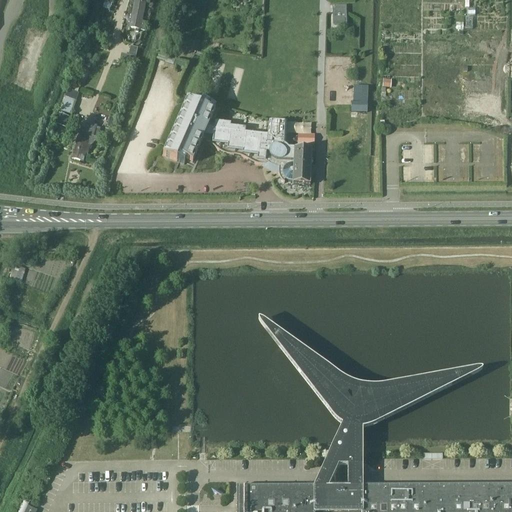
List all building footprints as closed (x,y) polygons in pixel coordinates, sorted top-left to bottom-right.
[(144,31),(146,24),(141,23),(145,0),(135,0),(131,20),(133,21),(131,28),(144,31)] [(332,6),(333,25),(346,25),(346,6),(332,6)] [(395,23),(395,15),(385,14),(384,22),(395,23)] [(138,50),(131,48),(129,55),(136,57),(138,50)] [(120,62),(133,65),(135,58),(121,55),(120,62)] [(71,117),(76,103),(65,99),(60,113),(71,117)] [(269,121),(268,137),(245,134),(245,133),(229,131),(230,127),(214,125),(210,123),(216,109),(202,103),(200,107),(187,101),(163,156),(184,165),(186,161),(192,163),(203,139),(207,141),(209,143),(211,145),(212,147),(213,148),(215,149),(217,151),(219,152),(221,153),(224,154),(226,155),(229,155),(231,156),(235,156),(238,157),(240,157),(244,158),(246,160),(250,162),(252,163),(255,165),(257,165),(258,165),(259,166),(261,166),(262,166),(263,166),(265,165),(267,164),(270,166),(275,168),(278,169),(278,170),(278,171),(278,173),(278,174),(278,175),(279,176),(279,177),(280,178),(280,179),(281,181),(282,182),(283,182),(283,183),(284,184),(285,183),(283,182),(285,180),(288,182),(291,183),(292,183),(292,185),(310,186),(310,180),(312,151),(294,150),(288,150),(287,149),(286,148),(285,147),(286,122),(269,121)] [(351,113),(367,114),(367,103),(351,102),(351,113)] [(356,134),(356,137),(366,138),(367,116),(357,116),(356,134)] [(77,139),(71,158),(83,161),(85,154),(88,155),(90,147),(92,145),(97,139),(98,137),(100,130),(96,129),(97,127),(89,124),(86,132),(82,131),(81,135),(79,135),(78,140),(77,139)] [(314,136),(298,135),(298,145),(314,146),(314,136)] [(354,173),(333,173),(333,183),(354,182),(354,173)] [(364,389),(360,388),(357,387),(355,386),(352,385),(350,384),(347,383),(345,382),(341,380),(262,323),(261,322),(260,322),(259,322),(258,323),(258,324),(258,325),(261,329),(266,335),(284,358),(328,415),(336,424),(341,427),(334,444),(313,489),(237,490),(236,511),(511,511),(511,487),(362,489),(362,444),(362,432),(366,431),(371,429),(374,428),(379,426),(383,423),(478,376),(481,373),(482,373),(482,372),(481,372),(474,372),(435,379),(383,389),(381,389),(378,389),(375,390),(372,390),(370,389),(367,389),(364,389)]
